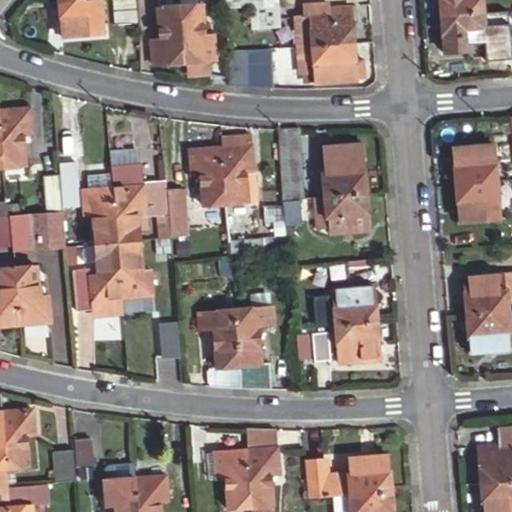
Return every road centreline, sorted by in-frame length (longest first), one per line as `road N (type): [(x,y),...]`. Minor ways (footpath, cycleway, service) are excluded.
road 1 (residential): [(431,404),(296,411),(184,405),(0,370)]
road 2 (residential): [(0,53),(155,97),(270,110),(403,106)]
road 3 (residential): [(403,106),(431,404)]
